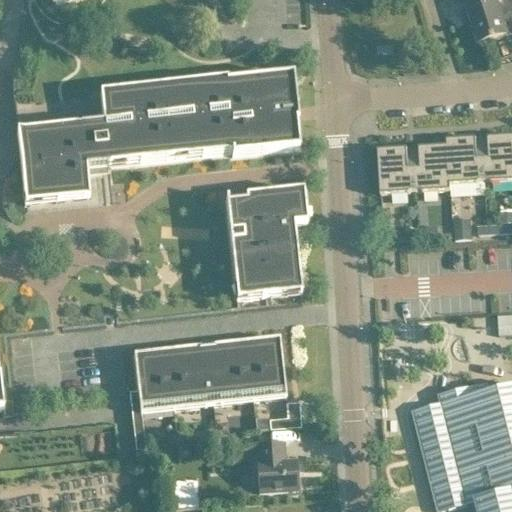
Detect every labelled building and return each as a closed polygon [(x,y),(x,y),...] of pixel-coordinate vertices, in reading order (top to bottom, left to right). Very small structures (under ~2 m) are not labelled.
[(47,0),(52,9),(56,8),(78,0),(47,0)] [(490,0),(492,7),(469,14),(479,47),(511,36),(511,3),(511,0),(490,0)] [(17,135),(25,209),(89,202),(86,173),(231,157),(232,160),(299,153),(296,125),(298,125),(293,79),(227,86),(227,83),(100,97),(103,126),(17,135)] [(498,146),(501,185),(511,184),(511,138),(501,140),(501,146),(498,146)] [(478,142),(481,185),(492,184),(492,185),(501,185),(498,146),(491,146),(491,140),(489,140),(489,142),(478,142)] [(466,141),(459,142),(461,187),(462,199),(470,199),(470,187),(480,186),(480,185),(481,185),(478,142),(478,143),(477,141),(476,141),(476,147),(466,148),(466,141)] [(449,148),(439,149),(442,194),(452,194),(452,200),(462,199),(461,187),(459,142),(448,142),(449,148)] [(420,152),(422,194),(423,194),(423,195),(442,194),(439,149),(432,149),(432,156),(422,156),(422,150),(420,150),(421,152),(420,152)] [(382,197),(402,196),(400,157),(398,158),(397,151),(379,152),(382,197)] [(400,157),(402,196),(411,196),(411,195),(422,194),(420,152),(409,152),(409,151),(407,151),(407,157),(400,157)] [(228,202),(226,202),(228,218),(229,231),(230,231),(230,234),(229,234),(235,289),(245,288),(246,302),(261,300),(261,301),(271,300),(271,299),(286,298),(285,289),(299,288),(301,288),(295,233),(294,229),(307,227),(307,226),(307,225),(298,226),(296,213),(305,212),(303,197),(304,197),(304,194),(246,200),(246,205),(228,207),(228,202)] [(511,214),(501,215),(501,226),(511,225),(511,214)] [(471,223),(454,224),(455,243),(472,242),(471,223)] [(511,227),(478,229),(479,238),(511,236),(511,227)] [(438,237),(438,229),(426,230),(426,238),(438,237)] [(398,230),(385,231),(386,241),(399,240),(398,230)] [(439,237),(440,245),(451,245),(451,236),(439,237)] [(511,317),(498,319),(499,339),(511,338),(511,317)] [(129,394),(136,462),(146,461),(141,417),(286,401),(279,342),(134,358),(138,394),(130,395),(130,394),(129,394)] [(440,407),(412,414),(437,511),(452,511),(475,506),(476,511),(511,511),(511,388),(489,395),(487,386),(438,398),(440,407)] [(287,407),(286,407),(286,422),(287,433),(301,432),(301,430),(301,428),(300,406),(287,407)] [(286,422),(269,424),(270,433),(287,433),(286,422)] [(226,426),(216,427),(217,438),(227,437),(226,426)] [(207,429),(204,434),(205,439),(214,438),(213,428),(207,429)] [(169,445),(157,447),(158,460),(170,459),(169,445)] [(284,465),(283,446),(257,448),(258,467),(257,467),(259,497),(297,494),(296,464),(284,465)] [(198,479),(171,480),(173,511),(187,511),(201,511),(198,479)]
